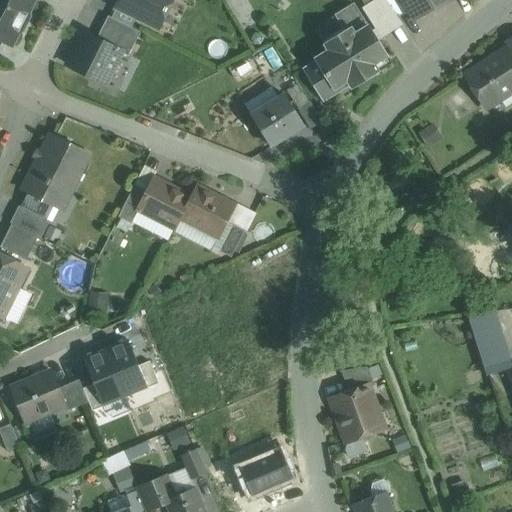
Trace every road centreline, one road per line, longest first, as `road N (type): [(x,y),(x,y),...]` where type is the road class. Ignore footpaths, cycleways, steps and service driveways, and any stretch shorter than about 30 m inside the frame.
road 1 (residential): [(31,87),(323,200)]
road 2 (residential): [(325,507),(305,419),(323,200)]
road 3 (residential): [(323,200),(356,147),(505,0)]
